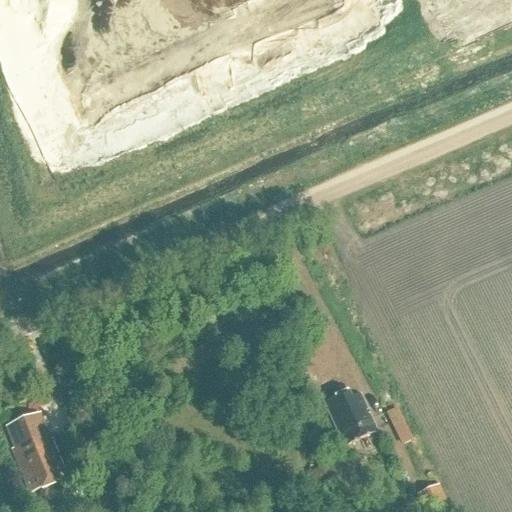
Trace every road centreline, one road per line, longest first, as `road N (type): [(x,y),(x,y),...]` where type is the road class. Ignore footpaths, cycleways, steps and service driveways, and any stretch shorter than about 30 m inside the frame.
road 1 (unclassified): [(0,344),(263,228)]
road 2 (track): [(263,228),(511,120)]
